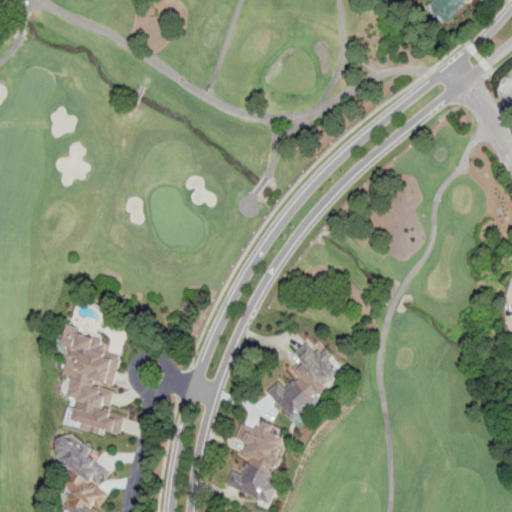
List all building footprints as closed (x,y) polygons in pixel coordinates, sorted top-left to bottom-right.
[(467,0),(433,0),(446,21),(449,23),(451,22),(464,3),(466,2),(467,0)] [(75,428),(104,432),(104,429),(123,432),(126,414),(112,406),(115,389),(97,387),(96,381),(116,385),(121,354),(110,353),(108,353),(108,346),(104,346),(102,333),(65,328),(64,339),(67,367),(66,375),(72,376),(69,397),(78,398),(74,425),(75,428)] [(269,394),(283,409),(297,424),(350,374),(325,348),(318,355),(309,345),(297,356),(308,368),(287,389),(281,382),(269,394)] [(291,435),(264,425),(261,431),(244,424),(238,440),(247,443),(242,456),(250,459),(245,474),(234,471),(228,487),(267,502),(291,435)] [(102,511),(91,505),(102,505),(110,494),(91,482),(104,482),(111,470),(92,458),(92,447),(86,443),(82,447),(67,437),(58,437),(58,458),(71,466),(70,511),(102,511)]
